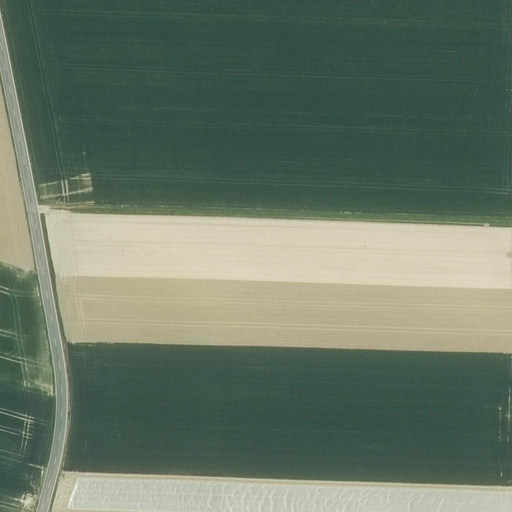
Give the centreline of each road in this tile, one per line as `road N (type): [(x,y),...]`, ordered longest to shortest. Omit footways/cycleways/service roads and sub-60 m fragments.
road 1 (tertiary): [(0,25),(61,380),(60,442),(43,511)]
road 2 (track): [(34,214),(511,224)]
